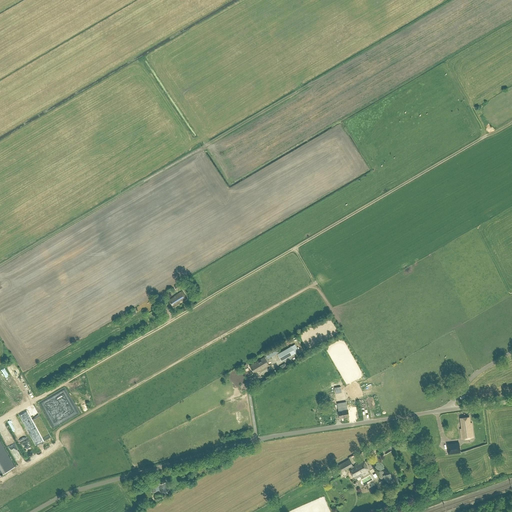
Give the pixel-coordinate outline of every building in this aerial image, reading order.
[(168,300),(172,306),(181,300),(182,302),(187,299),(182,291),(175,296),(168,300)] [(154,305),(164,300),(161,294),(151,300),(154,305)] [(295,353),(291,346),(277,354),(281,361),(295,353)] [(275,347),(265,353),(268,358),(278,352),(275,347)] [(261,370),(269,366),(264,357),(250,365),(254,372),(260,369),(261,370)] [(363,397),(384,393),(382,384),(361,389),(363,397)] [(349,416),(348,409),(338,411),(339,418),(349,416)] [(36,419),(42,432),(47,430),(40,417),(36,419)] [(461,439),(473,437),(471,423),(470,423),(469,417),(460,418),(461,428),(460,429),(461,439)] [(14,424),(12,425),(17,435),(24,431),(21,426),(20,427),(15,418),(12,419),(14,424)] [(0,475),(14,467),(0,441),(0,475)] [(31,444),(24,446),(27,454),(33,451),(31,444)] [(447,445),(448,454),(460,452),(459,444),(453,445),(453,449),(448,450),(447,445)] [(344,469),(352,465),(349,459),(337,466),(342,475),(346,472),(344,469)] [(361,474),(368,470),(363,461),(355,466),(355,467),(349,470),(353,477),(360,472),(361,474)] [(168,491),(166,482),(159,484),(160,485),(158,486),(155,487),(155,486),(150,487),(152,492),(159,490),(160,493),(168,491)]
